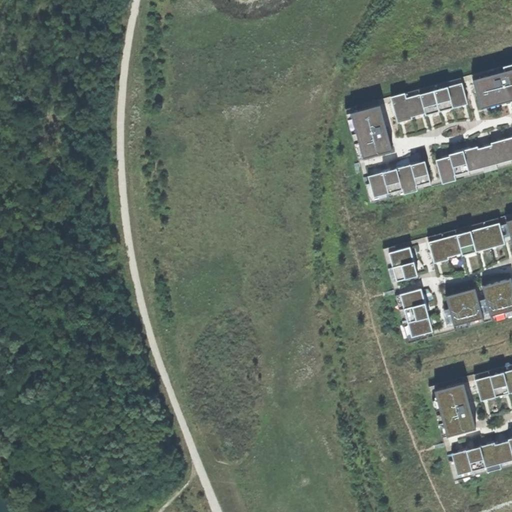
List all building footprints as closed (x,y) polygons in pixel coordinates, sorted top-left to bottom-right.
[(511,164),(511,159),(441,179),(430,181),(374,197),(368,176),(365,163),(363,158),(351,113),(380,105),(392,101),(462,82),(473,79),(511,68),(511,63),(345,109),(360,164),(371,203),(511,164)] [(511,68),(473,79),(481,108),(503,102),(511,100),(511,99),(511,68)] [(467,103),(462,82),(392,101),(397,123),(400,122),(403,121),(404,121),(411,119),(412,119),(412,116),(420,114),(423,113),(425,113),(425,115),(428,114),(431,113),(441,110),(444,109),(454,107),(461,105),(463,104),(466,104),(467,103)] [(380,105),(351,113),(363,158),(392,150),(384,119),(382,113),(380,105)] [(442,158),(436,159),(441,179),(511,159),(511,136),(511,137),(505,138),(497,141),(491,142),(491,144),(483,147),(478,148),(477,146),(471,148),(455,152),(449,154),(449,156),(442,158)] [(374,174),(368,176),(374,197),(430,181),(425,160),(419,162),(411,164),(405,166),(396,168),(390,170),(374,174)] [(511,213),(382,249),(394,291),(408,343),(511,314),(511,309),(490,315),(483,317),(453,325),(433,331),(412,337),(400,294),(399,290),(396,281),(389,252),(410,247),(428,242),(499,222),(506,221),(511,218),(511,213)] [(428,242),(434,262),(436,262),(439,261),(441,261),(448,259),(448,257),(457,254),(460,253),(462,253),(462,255),(464,254),(467,254),(478,251),(481,250),(483,249),(490,247),(493,247),(495,246),(505,243),(499,222),(428,242)] [(389,252),(396,281),(418,275),(416,269),(412,253),(410,247),(389,252)] [(486,301),(490,315),(511,309),(511,281),(511,278),(482,286),(486,301)] [(400,294),(412,337),(433,331),(431,325),(429,317),(427,311),(423,295),(421,288),(400,294)] [(450,312),(453,325),(483,317),(475,288),(445,296),(450,312)] [(511,363),(428,387),(444,445),(454,481),(511,464),(511,459),(457,475),(452,453),(449,443),(447,435),(434,390),(463,382),(475,379),(511,368),(511,363)] [(478,390),(481,400),(487,398),(495,396),(504,394),(507,393),(511,392),(511,391),(511,368),(475,379),(478,390)] [(463,382),(434,390),(447,435),(476,427),(467,396),(466,392),(463,382)] [(458,452),(452,453),(457,475),(511,459),(511,436),(508,438),(508,440),(501,442),(495,444),(494,442),(486,444),(474,447),(458,452)]
